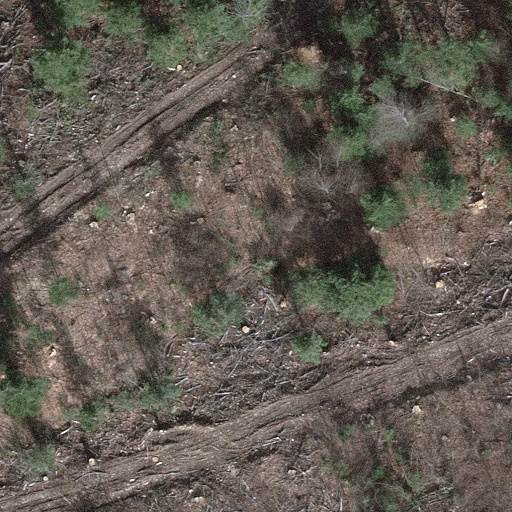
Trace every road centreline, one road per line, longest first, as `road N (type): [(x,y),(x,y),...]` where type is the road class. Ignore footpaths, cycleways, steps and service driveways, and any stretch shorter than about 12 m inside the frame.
road 1 (track): [(22,511),(511,342)]
road 2 (track): [(0,243),(318,0)]
